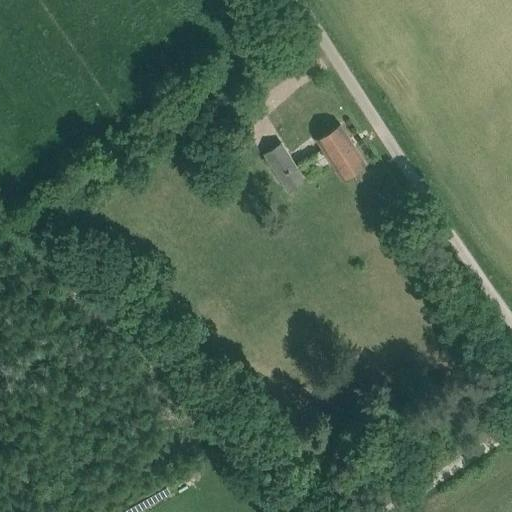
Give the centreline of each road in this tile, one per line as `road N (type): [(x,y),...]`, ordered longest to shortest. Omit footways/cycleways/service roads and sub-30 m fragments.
road 1 (unclassified): [(511,328),(298,0)]
road 2 (unclassified): [(390,511),(511,433)]
